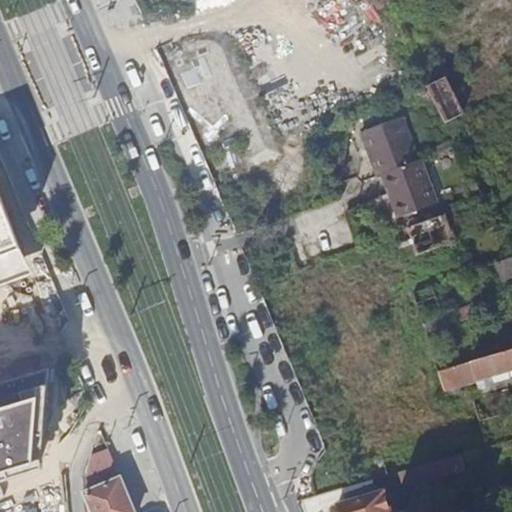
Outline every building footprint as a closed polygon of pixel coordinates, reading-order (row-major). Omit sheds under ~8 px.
[(445,79),(511,44),(511,16),(415,65),(420,75),(427,88),(445,79)] [(446,124),(463,116),(445,79),(427,88),(446,124)] [(458,147),(511,121),(511,97),(448,128),(458,147)] [(420,162),(402,119),(361,135),(378,178),(381,176),(387,174),(398,203),(393,205),(399,221),(439,205),(422,161),(420,162)] [(393,205),(398,203),(387,174),(381,176),(393,205)] [(0,288),(33,276),(0,198),(0,288)] [(419,257),(454,243),(444,216),(408,230),(419,257)] [(505,284),(511,281),(511,259),(499,264),(505,284)] [(446,399),(462,394),(459,386),(475,382),(507,372),(511,370),(511,364),(510,357),(511,356),(511,350),(438,372),(446,399)] [(479,395),(511,386),(507,372),(475,382),(479,395)] [(48,385),(0,399),(0,472),(45,459),(48,385)] [(461,458),(400,474),(403,486),(464,469),(461,458)] [(134,511),(120,477),(84,494),(86,511),(134,511)] [(340,507),(341,511),(389,511),(384,494),(377,496),(373,482),(344,490),(348,504),(340,507)]
